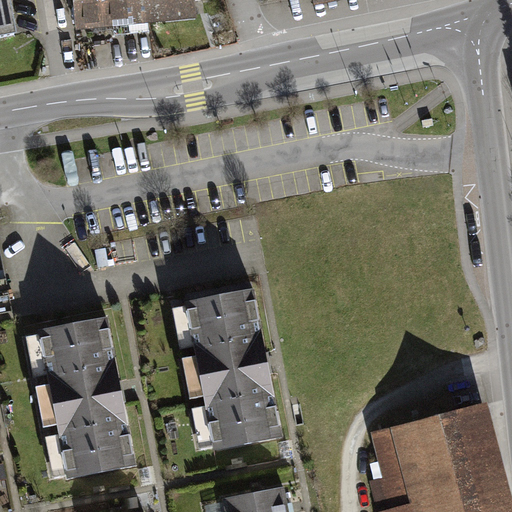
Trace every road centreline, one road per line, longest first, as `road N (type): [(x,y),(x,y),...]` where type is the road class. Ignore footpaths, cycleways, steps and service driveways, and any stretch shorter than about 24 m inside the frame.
road 1 (tertiary): [(0,113),(260,68)]
road 2 (tertiary): [(260,68),(473,18)]
road 3 (tertiary): [(511,325),(490,150)]
road 4 (tertiary): [(473,18),(490,150)]
